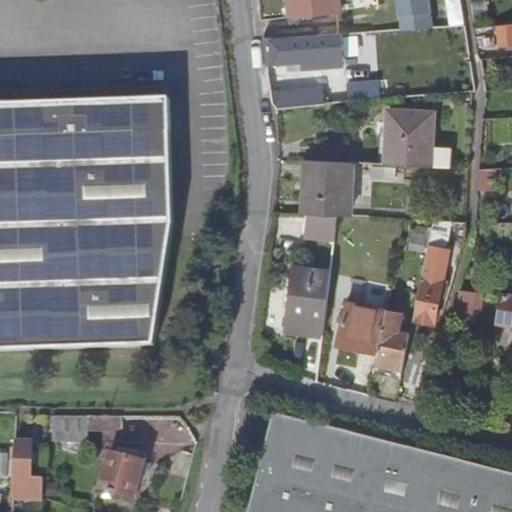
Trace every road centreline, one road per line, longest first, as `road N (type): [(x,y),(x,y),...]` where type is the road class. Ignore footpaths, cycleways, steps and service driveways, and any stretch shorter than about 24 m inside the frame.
road 1 (residential): [(230,375),(260,170),(236,0)]
road 2 (residential): [(511,439),(230,375)]
road 3 (residential): [(206,511),(230,375)]
